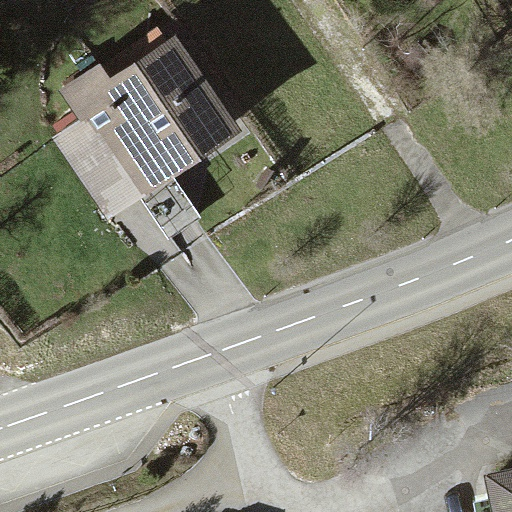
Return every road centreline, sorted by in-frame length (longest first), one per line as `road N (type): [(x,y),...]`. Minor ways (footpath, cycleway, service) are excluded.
road 1 (primary): [(511,240),(218,351)]
road 2 (primary): [(218,351),(0,428)]
road 3 (residential): [(283,511),(254,477),(218,351)]
